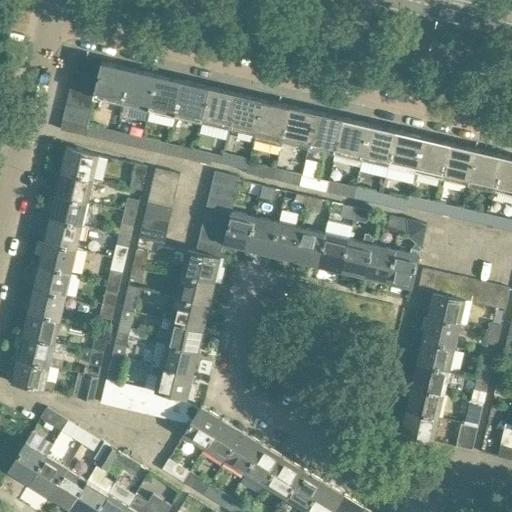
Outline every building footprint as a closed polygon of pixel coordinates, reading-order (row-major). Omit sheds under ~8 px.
[(94,96),(123,102),(131,67),(102,61),(99,76),(96,88),(94,96)] [(123,102),(149,109),(157,74),(131,67),(123,102)] [(96,88),(99,76),(75,70),(74,70),(72,82),(96,88)] [(149,109),(176,115),(184,80),(157,74),(149,109)] [(176,115),(203,121),(211,86),(184,80),(176,115)] [(72,82),(69,94),(93,99),(94,96),(96,88),(72,82)] [(237,92),(211,86),(203,121),(229,127),(237,92)] [(264,98),(237,92),(229,127),(256,133),(264,98)] [(91,111),(93,99),(69,94),(66,105),(91,111)] [(256,133),(254,143),(280,150),(283,140),(291,105),(264,98),(256,133)] [(66,105),(63,117),(88,123),(91,111),(66,105)] [(283,140),(309,146),(317,111),(291,105),(283,140)] [(309,146),(336,152),(344,117),(317,111),(309,146)] [(61,129),(65,130),(85,134),(88,124),(88,123),(63,117),(61,129)] [(336,152),(334,160),(361,166),(362,158),(371,123),(344,117),(336,152)] [(397,129),(371,123),(362,158),(389,164),(397,129)] [(88,124),(85,134),(104,139),(106,129),(88,124)] [(389,164),(416,171),(424,136),(397,129),(389,164)] [(125,133),(122,143),(140,147),(143,137),(125,133)] [(416,171),(442,177),(450,142),(424,136),(416,171)] [(143,137),(140,147),(158,151),(160,141),(143,137)] [(442,177),(469,183),(477,148),(450,142),(442,177)] [(178,145),(176,155),(193,160),(196,149),(178,145)] [(66,146),(61,170),(94,177),(99,154),(66,146)] [(469,183),(496,189),(504,154),(477,148),(469,183)] [(196,149),(193,160),(210,164),(211,160),(213,153),(196,149)] [(232,154),(230,164),(247,169),(249,162),(250,159),(232,154)] [(496,189),(511,193),(511,156),(504,154),(496,189)] [(136,162),(133,175),(145,178),(148,165),(136,162)] [(247,169),(246,172),(264,176),(267,166),(249,162),(247,169)] [(153,179),(178,184),(181,173),(156,167),(153,179)] [(61,170),(56,193),(88,201),(94,177),(61,170)] [(237,187),(239,179),(240,176),(215,170),(213,182),(237,187)] [(285,170),(282,180),(300,184),(302,174),(285,170)] [(302,174),(300,184),(318,189),(320,178),(302,174)] [(153,179),(151,190),(175,196),(178,184),(153,179)] [(237,187),(213,182),(210,193),(234,199),(237,187)] [(338,182),(335,193),(353,197),(356,187),(338,182)] [(263,185),(260,197),(273,200),(276,188),(263,185)] [(353,197),(380,203),(382,193),(356,187),(353,197)] [(148,201),(173,207),(175,196),(151,190),(148,201)] [(83,224),(88,201),(56,193),(50,217),(83,224)] [(210,193),(207,205),(232,211),(232,210),(234,199),(210,193)] [(297,193),(295,200),(305,203),(304,207),(307,208),(310,196),(297,193)] [(391,195),(389,205),(407,209),(408,205),(409,199),(391,195)] [(409,199),(408,205),(425,209),(428,199),(410,195),(409,199)] [(310,196),(307,208),(320,211),(323,199),(310,196)] [(125,210),(137,213),(140,200),(128,197),(125,210)] [(148,201),(145,213),(170,219),(173,207),(148,201)] [(445,203),(443,214),(461,218),(463,207),(445,203)] [(357,207),(344,204),(341,216),(354,219),(357,207)] [(207,205),(204,216),(229,222),(232,211),(207,205)] [(357,207),(354,219),(367,222),(369,210),(357,207)] [(463,207),(461,218),(478,222),(481,212),(463,207)] [(125,210),(122,223),(134,225),(137,213),(125,210)] [(226,234),(224,243),(248,248),(250,241),(256,216),(232,210),(232,211),(229,222),(226,234)] [(142,225),(167,231),(170,219),(145,213),(142,225)] [(400,229),(403,217),(390,214),(387,226),(400,229)] [(511,218),(490,214),(487,224),(511,229),(511,218)] [(229,222),(204,216),(202,228),(226,234),(229,222)] [(256,216),(250,241),(248,248),(272,254),(279,221),(256,216)] [(79,241),(83,224),(50,217),(45,240),(77,248),(79,241)] [(388,281),(412,287),(417,266),(420,254),(423,241),(424,235),(427,223),(407,218),(403,217),(400,229),(409,232),(410,235),(417,241),(411,247),(410,252),(396,249),(388,281)] [(279,221),(272,254),(295,259),(303,227),(279,221)] [(157,241),(164,243),(167,231),(142,225),(140,237),(157,241)] [(295,259),(319,265),(326,232),(303,227),(295,259)] [(199,239),(224,245),(224,243),(226,234),(202,228),(199,239)] [(326,232),(319,265),(342,270),(349,238),(326,232)] [(349,238),(342,270),(365,276),(373,243),(375,235),(371,234),(365,233),(364,241),(349,238)] [(196,251),(221,257),(224,245),(199,239),(196,251)] [(72,271),(77,248),(45,240),(44,241),(39,263),(72,271)] [(117,243),(114,256),(126,259),(129,246),(117,243)] [(365,276),(388,281),(396,249),(373,243),(365,276)] [(137,248),(134,261),(146,264),(149,251),(137,248)] [(188,249),(183,272),(216,280),(221,281),(225,266),(219,265),(221,257),(196,251),(188,249)] [(114,256),(111,269),(123,272),(126,259),(114,256)] [(134,261),(131,274),(143,277),(146,264),(134,261)] [(72,271),(39,263),(34,287),(66,295),(72,271)] [(433,269),(423,267),(418,288),(429,291),(433,269)] [(429,291),(433,292),(439,293),(444,272),(433,269),(429,291)] [(177,295),(210,303),(215,281),(215,280),(183,272),(177,295)] [(444,272),(439,293),(451,296),(456,274),(444,272)] [(456,274),(451,296),(462,298),(466,277),(456,274)] [(462,298),(472,300),(477,279),(466,277),(462,298)] [(484,303),(489,282),(477,279),(472,300),(484,303)] [(499,284),(489,282),(484,303),(494,306),(499,284)] [(129,284),(123,308),(135,311),(141,287),(129,284)] [(499,284),(494,306),(506,308),(511,287),(499,284)] [(34,287),(28,310),(61,318),(66,295),(34,287)] [(106,291),(103,304),(115,306),(118,294),(106,291)] [(433,292),(428,315),(461,322),(467,324),(472,300),(462,298),(451,296),(439,293),(433,292)] [(172,319),(204,327),(210,303),(177,295),(172,319)] [(112,318),(115,306),(103,304),(100,316),(112,318)] [(130,334),(135,311),(123,308),(118,331),(130,334)] [(61,318),(28,310),(23,334),(55,342),(61,318)] [(461,322),(428,315),(423,338),(455,346),(461,322)] [(163,317),(161,327),(169,329),(166,342),(199,350),(204,327),(172,319),(163,317)] [(490,321),(488,329),(500,331),(502,324),(490,321)] [(488,329),(485,342),(497,345),(500,331),(488,329)] [(50,365),(55,342),(23,334),(17,335),(14,345),(19,348),(17,357),(50,365)] [(95,338),(92,351),(104,353),(107,340),(95,338)] [(450,369),(455,346),(423,338),(417,362),(450,369)] [(157,340),(151,364),(152,364),(161,366),(193,373),(199,350),(166,342),(157,340)] [(115,342),(112,355),(124,358),(127,345),(115,342)] [(92,351),(89,363),(101,366),(104,353),(92,351)] [(112,355),(107,377),(119,380),(124,358),(112,355)] [(14,372),(12,381),(53,391),(55,381),(47,379),(50,365),(17,357),(12,356),(8,371),(14,372)] [(450,369),(417,362),(412,385),(444,393),(450,369)] [(480,363),(477,376),(489,378),(492,366),(480,363)] [(152,364),(150,373),(159,375),(155,389),(155,390),(163,392),(173,394),(187,397),(194,399),(197,384),(191,382),(193,373),(161,366),(152,364)] [(511,370),(500,368),(497,380),(509,383),(511,372),(511,370)] [(81,397),(93,400),(98,377),(86,375),(81,397)] [(477,376),(474,389),(486,392),(489,378),(477,376)] [(119,380),(107,377),(101,402),(113,405),(119,380)] [(130,383),(119,380),(113,405),(124,407),(130,383)] [(509,383),(497,380),(494,393),(506,396),(509,383)] [(141,386),(130,383),(124,407),(136,410),(141,386)] [(439,416),(444,393),(412,385),(406,409),(439,416)] [(136,410),(146,413),(152,388),(144,386),(141,386),(136,410)] [(157,415),(163,392),(155,390),(155,389),(152,388),(146,413),(157,415)] [(157,415),(168,418),(173,394),(163,392),(157,415)] [(168,418),(190,423),(200,408),(186,399),(187,397),(173,394),(168,418)] [(470,399),(465,422),(478,425),(484,402),(470,399)] [(184,433),(205,446),(223,418),(202,405),(200,408),(190,423),(184,433)] [(48,406),(41,417),(62,430),(69,419),(48,406)] [(439,416),(406,409),(401,433),(433,440),(439,416)] [(205,446),(225,459),(243,431),(223,418),(205,446)] [(462,422),(456,446),(473,449),(478,425),(465,422),(462,422)] [(511,423),(506,422),(498,455),(511,458),(511,423)] [(78,425),(71,436),(74,437),(82,442),(89,432),(78,425)] [(263,443),(243,431),(225,459),(246,472),(263,443)] [(89,432),(82,442),(94,449),(100,439),(89,432)] [(30,482),(47,454),(27,441),(26,441),(24,445),(11,465),(9,469),(30,482)] [(109,444),(104,441),(94,458),(99,461),(109,444)] [(284,456),(263,443),(246,472),(266,484),(284,456)] [(99,461),(97,463),(98,464),(108,470),(113,461),(121,466),(124,468),(130,458),(109,444),(99,461)] [(47,454),(30,482),(50,495),(68,466),(58,461),(58,456),(52,452),(47,454)] [(266,484),(287,497),(305,469),(304,468),(284,456),(266,484)] [(163,468),(184,481),(190,470),(169,457),(163,468)] [(134,475),(141,464),(130,458),(124,468),(134,475)] [(71,508),(88,479),(68,466),(50,495),(71,508)] [(325,481),(305,469),(287,497),(307,510),(325,481)] [(184,481),(204,493),(211,483),(190,470),(184,481)] [(96,511),(109,492),(88,479),(71,508),(69,511),(96,511)] [(334,511),(345,494),(325,481),(307,510),(311,511),(334,511)] [(109,492),(96,511),(125,511),(136,494),(116,482),(109,492)] [(211,483),(204,493),(214,500),(221,489),(211,483)] [(136,494),(125,511),(167,511),(172,504),(154,493),(149,502),(136,494)] [(362,511),(366,506),(345,494),(334,511),(362,511)] [(224,506),(234,511),(248,511),(251,508),(231,495),(224,506)]
